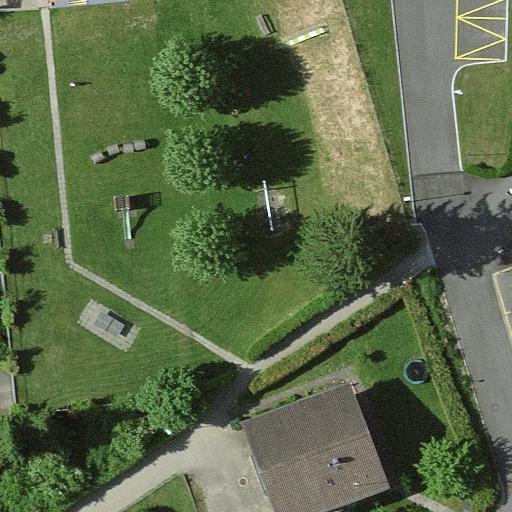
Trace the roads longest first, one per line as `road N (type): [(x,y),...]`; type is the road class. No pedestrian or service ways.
road 1 (residential): [(511,376),(475,223)]
road 2 (residential): [(213,417),(148,480),(100,511)]
